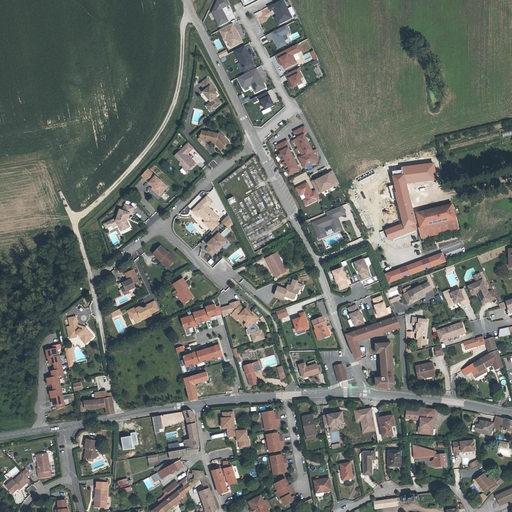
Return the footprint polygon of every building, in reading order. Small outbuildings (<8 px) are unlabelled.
[(230,4),(227,0),(219,0),(218,1),(212,12),(219,26),(228,21),(223,12),(222,12),(220,9),(230,4)] [(274,9),(277,16),(278,17),(279,16),(282,23),(292,18),(283,0),(281,0),(275,3),(277,7),(274,9)] [(233,23),(220,30),(222,35),(224,34),(231,48),(242,42),(236,30),(234,31),(233,29),(235,28),(233,23)] [(287,25),(266,36),(269,42),(275,39),(277,43),(275,44),(278,48),(286,44),(282,36),(290,32),(287,25)] [(213,41),(217,50),(223,47),(219,38),(213,41)] [(298,44),(276,55),(279,62),(281,61),(285,69),(297,63),(293,55),(301,51),(298,44)] [(244,46),(234,51),(244,70),(254,65),(244,46)] [(220,58),(228,54),(226,49),(217,53),(220,58)] [(309,52),(314,60),(318,58),(313,50),(309,52)] [(256,69),(238,77),(243,88),(248,85),(247,83),(251,81),(253,84),(252,85),(255,92),(265,87),(256,69)] [(298,69),(286,75),(293,88),(302,83),(300,79),(302,77),(298,69)] [(208,80),(201,86),(206,91),(203,94),(211,103),(209,106),(213,111),(222,104),(215,97),(216,97),(214,94),(216,93),(210,87),(212,85),(208,80)] [(267,91),(257,96),(260,101),(261,101),(266,110),(275,105),(267,91)] [(297,155),(303,168),(319,161),(314,151),(312,151),(305,134),(308,133),(305,125),(292,131),(296,138),(290,141),(293,148),(294,147),(298,155),(297,155)] [(218,136),(208,133),(208,134),(206,142),(215,145),(218,146),(217,147),(221,151),(227,146),(222,140),(223,138),(219,134),(218,136)] [(276,154),(285,176),(299,170),(286,140),(274,145),(278,153),(276,154)] [(185,148),(190,153),(194,149),(189,144),(185,148)] [(185,148),(175,158),(181,163),(180,164),(184,168),(188,172),(196,165),(187,156),(190,153),(185,148)] [(217,163),(221,160),(218,157),(202,170),(206,174),(218,164),(217,163)] [(401,227),(413,225),(409,208),(407,209),(404,195),(404,185),(406,184),(436,180),(435,173),(430,174),(417,175),(416,167),(401,168),(402,171),(393,172),(395,185),(391,187),(393,200),(382,202),(383,207),(394,205),(399,225),(385,228),(387,236),(402,232),(401,227)] [(142,177),(147,181),(153,174),(148,170),(142,177)] [(316,182),(313,184),(316,190),(318,194),(339,183),(334,173),(330,175),(329,174),(315,181),(316,182)] [(168,187),(153,174),(147,181),(150,184),(149,184),(154,188),(161,195),(168,187)] [(307,183),(296,188),(300,196),(304,194),(306,198),(304,200),(306,205),(316,200),(316,199),(319,198),(318,194),(316,190),(312,193),(311,190),(307,183)] [(161,195),(154,188),(152,190),(160,197),(161,195)] [(207,196),(192,212),(198,217),(202,214),(207,219),(205,221),(204,223),(209,229),(219,219),(207,207),(212,203),(207,196)] [(132,214),(135,207),(124,203),(123,212),(120,211),(117,222),(121,232),(127,229),(125,226),(128,225),(127,221),(128,219),(129,219),(130,215),(132,214)] [(342,205),(337,208),(339,212),(336,213),(338,217),(346,213),(342,205)] [(328,217),(313,224),(320,239),(328,236),(324,228),(332,224),(336,232),(343,229),(338,217),(336,213),(339,212),(337,208),(326,212),(328,217)] [(453,221),(451,208),(421,214),(419,217),(420,223),(421,227),(418,228),(417,228),(419,238),(425,237),(424,235),(455,229),(453,221)] [(228,217),(228,216),(222,222),(227,227),(232,224),(228,217)] [(455,229),(424,235),(425,237),(455,231),(455,229)] [(218,233),(205,245),(208,248),(206,250),(213,256),(216,253),(215,252),(221,247),(220,245),(225,240),(218,233)] [(160,246),(152,254),(161,262),(162,260),(168,266),(172,262),(173,263),(176,260),(160,246)] [(276,253),(265,259),(275,277),(286,271),(276,253)] [(429,259),(432,268),(446,263),(443,254),(429,259)] [(162,260),(161,262),(169,269),(173,263),(172,262),(168,266),(162,260)] [(362,260),(353,264),(355,268),(356,271),(358,275),(359,275),(361,281),(369,278),(367,272),(367,271),(362,260)] [(407,267),(410,275),(425,271),(422,262),(407,267)] [(386,274),(389,283),(403,278),(400,269),(386,274)] [(133,270),(120,277),(124,284),(117,287),(119,292),(121,295),(122,294),(136,288),(134,284),(139,282),(133,270)] [(341,270),(331,273),(336,285),(337,284),(339,290),(347,287),(344,281),(345,281),(343,277),(342,274),(341,270)] [(481,274),(476,276),(479,282),(469,286),(473,295),(478,292),(480,296),(483,304),(497,298),(494,290),(489,293),(483,280),(481,274)] [(479,282),(476,276),(474,277),(475,279),(469,282),(468,284),(469,286),(479,282)] [(183,280),(174,285),(179,293),(185,302),(189,300),(191,301),(194,298),(189,290),(189,291),(187,289),(189,288),(183,280)] [(278,287),(275,296),(284,300),(285,297),(293,300),(294,299),(300,285),(297,284),(298,282),(293,280),(291,287),(288,285),(287,287),(288,288),(287,291),(278,287)] [(414,290),(405,295),(411,304),(416,302),(415,300),(419,299),(427,294),(423,285),(415,290),(414,290)] [(471,301),(465,288),(461,290),(461,288),(452,293),(446,295),(451,305),(456,303),(456,301),(461,299),(463,304),(471,301)] [(185,302),(179,293),(178,295),(184,305),(191,301),(189,300),(185,302)] [(380,297),(372,300),(374,306),(374,307),(375,311),(377,314),(378,318),(387,315),(383,303),(382,304),(380,297)] [(239,301),(229,302),(231,307),(233,313),(233,315),(236,314),(239,318),(240,317),(247,323),(245,326),(249,330),(246,330),(247,336),(251,334),(260,332),(258,328),(254,324),(259,319),(253,314),(252,314),(250,312),(249,313),(246,310),(245,311),(241,307),(239,301)] [(136,308),(128,312),(132,320),(134,321),(135,320),(140,318),(141,320),(145,318),(146,319),(146,320),(152,317),(151,315),(159,311),(156,302),(147,307),(148,308),(145,310),(142,309),(140,308),(137,310),(136,308)] [(214,304),(203,307),(205,309),(210,319),(223,315),(221,307),(216,309),(214,304)] [(229,306),(221,307),(223,315),(225,315),(231,313),(229,306)] [(355,306),(347,310),(350,316),(349,316),(355,327),(363,323),(362,319),(358,312),(355,306)] [(278,319),(288,316),(286,307),(275,311),(278,319)] [(195,316),(198,325),(210,321),(210,319),(205,309),(192,313),(195,316)] [(310,328),(305,313),(300,315),(301,318),(293,321),(297,333),(310,328)] [(180,318),(183,330),(198,327),(198,325),(195,316),(180,318)] [(66,328),(67,337),(76,336),(80,337),(85,343),(92,338),(84,328),(76,326),(75,317),(67,319),(69,327),(66,328)] [(315,331),(318,341),(330,335),(328,329),(327,330),(324,323),(325,323),(323,317),(312,322),(316,330),(315,331)] [(430,320),(422,319),(422,318),(415,317),(415,324),(420,325),(419,330),(418,330),(417,332),(420,333),(419,339),(425,339),(426,331),(426,324),(429,325),(430,320)] [(381,332),(382,334),(400,328),(397,319),(397,318),(396,318),(378,324),(381,332)] [(348,340),(349,343),(357,340),(362,339),(368,336),(378,333),(381,332),(378,324),(372,326),(346,334),(348,340)] [(463,324),(438,331),(441,340),(466,333),(463,324)] [(509,326),(501,328),(501,336),(511,333),(509,326)] [(251,334),(254,344),(264,341),(262,332),(260,332),(251,334)] [(76,336),(67,337),(68,339),(76,338),(79,339),(84,345),(85,343),(80,337),(76,336)] [(468,341),(465,342),(467,349),(487,343),(486,341),(484,341),(482,336),(477,338),(468,341)] [(483,358),(486,368),(493,364),(496,370),(503,367),(500,358),(494,338),(494,337),(485,340),(486,341),(487,343),(490,354),(483,358)] [(357,340),(349,343),(350,345),(351,348),(352,349),(360,347),(357,340)] [(60,397),(59,387),(57,376),(62,375),(61,365),(59,356),(58,356),(56,348),(60,348),(60,344),(52,345),(53,349),(46,350),(48,357),(49,363),(53,363),(54,370),(50,371),(51,377),(46,378),(46,384),(51,383),(52,390),(48,391),(48,397),(50,397),(51,405),(53,404),(54,409),(62,408),(60,397)] [(378,345),(379,354),(383,354),(384,354),(386,375),(388,375),(388,378),(385,379),(379,379),(379,388),(392,390),(396,385),(395,382),(397,382),(393,344),(378,345)] [(223,356),(219,345),(214,346),(215,347),(198,352),(197,352),(193,353),(193,354),(184,357),(187,367),(223,356)] [(442,345),(435,347),(437,356),(444,354),(442,345)] [(360,347),(352,349),(358,361),(362,359),(361,357),(363,356),(360,347)] [(70,348),(64,349),(68,368),(74,367),(70,348)] [(483,358),(462,370),(465,376),(472,372),(474,375),(486,368),(483,358)] [(258,361),(243,365),(250,386),(257,384),(254,373),(253,371),(259,369),(258,361)] [(295,366),(302,379),(320,373),(316,362),(306,366),(304,361),(295,366)] [(424,375),(436,373),(433,363),(417,367),(420,380),(425,379),(424,375)] [(341,364),(335,365),(340,379),(346,378),(341,364)] [(486,368),(474,375),(476,379),(488,372),(486,368)] [(188,396),(188,397),(196,395),(193,381),(208,376),(206,372),(206,371),(203,371),(199,371),(191,373),(183,375),(188,396)] [(103,402),(104,405),(105,412),(112,411),(109,392),(102,393),(102,391),(94,393),(95,399),(102,397),(103,402)] [(95,399),(82,401),(84,408),(98,406),(97,403),(103,402),(102,397),(95,399)] [(195,408),(187,408),(187,413),(189,420),(197,417),(196,413),(195,408)] [(435,416),(437,416),(438,410),(434,409),(424,408),(423,413),(411,412),(410,419),(421,420),(421,419),(422,414),(435,416)] [(234,412),(226,413),(227,418),(224,418),(223,419),(224,428),(229,428),(229,436),(236,436),(238,435),(239,439),(239,440),(240,440),(242,440),(242,445),(250,445),(249,439),(248,439),(247,430),(238,431),(238,427),(235,427),(233,427),(232,418),(234,418),(234,412)] [(277,417),(277,414),(276,412),(265,414),(266,419),(267,423),(282,421),(281,417),(279,417),(277,417)] [(330,415),(332,427),(347,425),(344,413),(330,415)] [(434,430),(435,416),(422,414),(421,419),(422,419),(423,419),(422,429),(421,429),(420,434),(432,435),(432,430),(434,430)] [(309,436),(310,441),(319,439),(318,435),(320,435),(319,427),(318,427),(315,415),(305,417),(309,436)] [(356,417),(359,432),(368,431),(367,421),(368,421),(367,415),(356,417)] [(201,446),(197,417),(189,420),(192,440),(193,447),(201,446)] [(385,417),(382,418),(385,438),(394,437),(392,428),(394,427),(398,427),(396,417),(386,418),(385,417)] [(511,420),(506,419),(506,420),(497,417),(495,424),(494,428),(497,429),(502,431),(503,430),(511,432),(511,420)] [(482,420),(481,424),(479,424),(478,426),(477,431),(491,435),(493,428),(494,428),(495,424),(482,420)] [(278,425),(280,425),(282,425),(282,421),(267,423),(267,427),(268,432),(279,430),(279,428),(278,425)] [(285,438),(283,439),(281,439),(280,436),(280,434),(269,436),(270,441),(271,445),(286,443),(285,438)] [(82,455),(89,456),(96,452),(94,447),(95,438),(85,437),(84,445),(85,446),(85,450),(83,449),(82,455)] [(463,448),(464,451),(477,450),(476,440),(463,441),(463,443),(463,448)] [(283,450),(283,447),(284,447),(286,447),(286,443),(271,445),(271,449),(272,454),(283,452),(283,450)] [(188,448),(171,451),(173,457),(183,455),(183,456),(192,454),(192,452),(199,451),(201,446),(193,447),(188,448)] [(437,453),(414,448),(416,460),(431,458),(436,457),(436,461),(433,463),(437,468),(445,467),(445,464),(448,464),(447,456),(438,456),(437,453)] [(389,468),(390,472),(402,472),(402,453),(390,452),(389,468)] [(49,470),(46,453),(37,454),(38,460),(37,461),(38,468),(37,468),(37,472),(38,477),(47,475),(47,474),(50,474),(49,470)] [(366,453),(366,476),(374,476),(374,461),(377,461),(377,453),(366,453)] [(289,460),(287,461),(285,461),(284,458),(284,456),(273,458),(274,463),(275,467),(290,464),(289,460)] [(170,465),(174,471),(179,468),(184,465),(181,459),(170,465)] [(160,471),(164,468),(170,465),(168,461),(163,464),(158,467),(160,471)] [(342,465),(345,481),(355,479),(352,463),(342,465)] [(287,472),(286,469),(288,469),(290,469),(290,464),(275,467),(275,471),(276,476),(286,474),(287,474),(287,472)] [(164,468),(160,471),(163,477),(174,471),(170,465),(164,468)] [(227,480),(226,475),(228,474),(230,479),(231,484),(238,482),(235,467),(234,465),(232,466),(229,466),(226,467),(222,468),(217,469),(214,470),(217,479),(218,485),(221,493),(223,492),(229,491),(228,484),(227,480)] [(12,476),(20,470),(16,466),(8,472),(12,476)] [(206,477),(204,472),(195,470),(194,470),(194,473),(191,473),(190,478),(203,480),(207,489),(202,491),(208,511),(215,511),(217,511),(219,510),(206,477)] [(28,479),(20,471),(12,479),(11,478),(4,484),(8,489),(11,487),(13,489),(15,488),(17,486),(19,488),(28,479)] [(491,493),(499,486),(494,479),(490,474),(485,480),(481,476),(479,478),(474,483),(481,489),(484,493),(487,489),(491,493)] [(474,483),(479,478),(478,476),(471,484),(479,491),(481,489),(474,483)] [(499,476),(494,479),(499,486),(503,481),(499,476)] [(124,485),(124,487),(135,484),(134,479),(131,480),(130,478),(121,481),(121,484),(124,485)] [(325,491),(325,492),(333,491),(331,479),(316,481),(318,492),(325,491)] [(31,485),(35,491),(43,486),(40,480),(31,485)] [(95,505),(105,506),(106,499),(107,500),(108,481),(106,481),(101,481),(99,480),(98,486),(96,486),(95,505)] [(276,485),(280,492),(281,496),(294,490),(292,486),(290,487),(287,488),(286,485),(289,484),(287,480),(276,485)] [(167,511),(185,497),(183,495),(186,493),(193,488),(189,483),(155,510),(156,511),(167,511)] [(511,488),(496,496),(500,506),(511,500),(511,488)] [(283,500),(287,507),(297,501),(295,497),(293,498),(291,496),(294,494),(296,493),(294,490),(281,496),(283,500)] [(477,498),(482,502),(487,496),(482,492),(477,498)] [(402,499),(398,499),(398,502),(402,502),(403,503),(407,503),(407,504),(416,503),(416,502),(420,501),(420,496),(419,495),(414,496),(414,495),(406,496),(406,497),(402,497),(402,499)] [(263,498),(263,497),(251,503),(254,511),(261,507),(263,511),(260,511),(269,511),(267,507),(265,503),(263,498)] [(398,499),(385,500),(377,502),(375,502),(376,509),(387,507),(398,506),(398,502),(398,499)] [(58,503),(59,511),(58,511),(67,511),(68,510),(67,510),(66,502),(58,503)]
